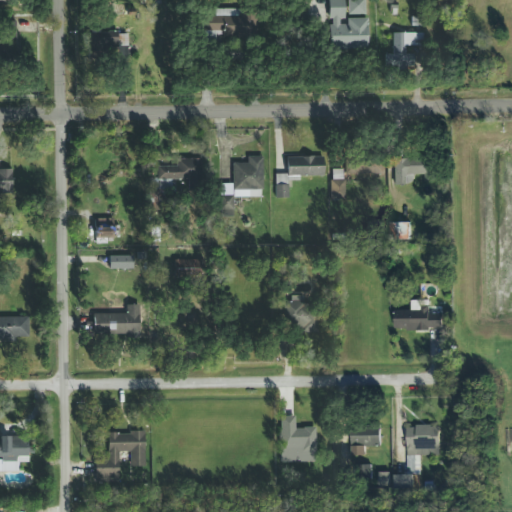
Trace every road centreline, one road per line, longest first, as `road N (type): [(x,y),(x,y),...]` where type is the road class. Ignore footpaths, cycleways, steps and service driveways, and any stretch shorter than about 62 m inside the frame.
road 1 (residential): [(0,114),(511,105)]
road 2 (residential): [(58,0),(65,511)]
road 3 (residential): [(0,385),(442,380)]
